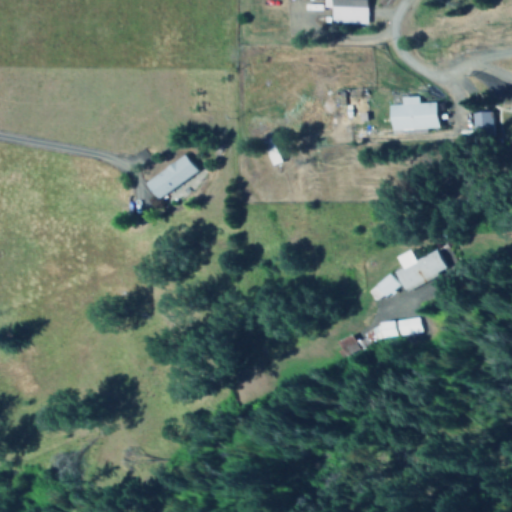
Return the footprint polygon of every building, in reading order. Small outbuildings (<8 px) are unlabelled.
[(329,22),(364,23),(364,0),(322,0),(322,7),(329,7),(329,22)] [(435,102),(419,103),(418,96),(401,97),(401,105),(385,105),(385,130),(436,128),(435,102)] [(470,112),(469,137),(493,138),(493,113),(470,112)] [(198,170),(186,154),(148,183),(160,199),(198,170)] [(401,256),(405,268),(397,271),(404,289),(450,270),(441,250),(419,259),(416,250),(401,256)] [(401,284),(392,273),(370,291),(378,301),(386,294),(387,296),(401,284)]
